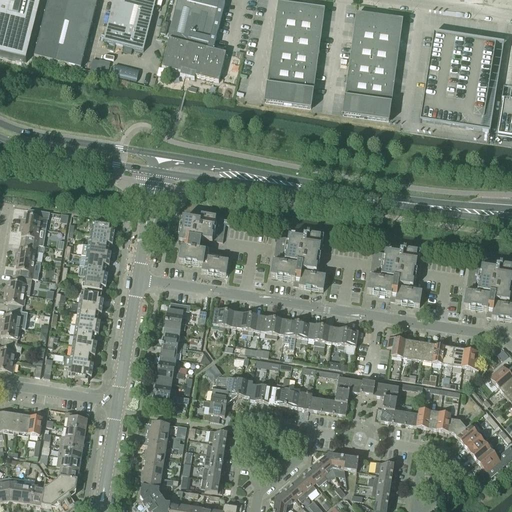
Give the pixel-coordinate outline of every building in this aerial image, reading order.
[(0,0),(0,57),(13,61),(26,64),(41,0),(0,0)] [(81,70),(97,0),(48,0),(34,59),(81,70)] [(114,0),(104,44),(143,54),(156,0),(114,0)] [(177,2),(168,41),(169,41),(207,51),(213,52),(224,5),(219,4),(219,0),(187,0),(187,4),(177,2)] [(291,25),(293,9),(277,7),(275,23),(291,25)] [(306,27),(308,11),(293,9),(291,25),(306,27)] [(322,30),(324,13),(308,11),(306,27),(322,30)] [(369,36),(371,20),(355,18),(353,34),(369,36)] [(384,38),(387,22),(371,20),(369,36),(384,38)] [(400,40),(402,24),(387,22),(384,38),(400,40)] [(306,27),(291,25),(275,23),(273,39),(320,46),(322,30),(306,27)] [(384,38),(369,36),(353,34),(351,51),(398,57),(400,40),(384,38)] [(489,135),(503,46),(433,34),(419,124),(489,135)] [(318,62),(320,46),(273,39),(271,56),(318,62)] [(169,41),(161,70),(163,71),(180,75),(180,78),(194,81),(195,78),(218,84),(225,56),(213,52),(207,51),(169,41)] [(396,74),(398,57),(351,51),(349,67),(396,74)] [(511,51),(504,92),(503,91),(501,102),(502,102),(497,137),(511,139),(511,51)] [(316,78),(318,62),(271,56),(269,72),(316,78)] [(108,72),(110,64),(99,61),(99,63),(97,69),(108,72)] [(136,84),(139,73),(114,67),(112,78),(136,84)] [(394,90),(396,74),(349,67),(347,84),(394,90)] [(314,94),(316,78),(269,72),(267,88),(314,94)] [(392,107),(394,90),(347,84),(345,100),(392,107)] [(312,111),(314,94),(267,88),(265,105),(312,111)] [(390,123),(392,107),(345,100),(343,117),(390,123)] [(22,221),(21,228),(40,231),(46,232),(47,222),(48,222),(49,215),(28,212),(27,218),(24,217),(24,222),(22,221)] [(224,234),(225,230),(225,227),(229,228),(230,223),(216,221),(216,220),(215,220),(201,217),(200,221),(200,223),(197,223),(182,221),(180,233),(178,245),(182,246),(182,250),(181,250),(179,265),(190,267),(202,269),(201,275),(214,277),(226,279),(228,264),(216,262),(205,260),(206,254),(196,252),(198,242),(212,244),(212,243),(216,244),(222,245),(224,234)] [(90,237),(113,241),(114,234),(111,234),(112,229),(92,226),(90,237)] [(21,228),(20,235),(21,235),(21,239),(23,240),(22,246),(37,248),(43,249),(46,232),(40,231),(21,228)] [(308,236),(308,234),(296,233),(296,234),(295,237),(303,238),(303,242),(288,239),(288,240),(277,239),(273,261),(274,261),(273,265),(270,280),(294,284),(294,288),(299,289),(298,290),(323,294),(325,279),(321,278),(321,276),(316,275),(322,239),(308,236)] [(112,247),(113,241),(90,237),(89,247),(109,250),(109,247),(112,247)] [(34,265),(37,248),(22,246),(21,251),(19,251),(18,255),(17,255),(15,262),(34,265)] [(83,246),(81,257),(87,258),(110,261),(111,254),(108,254),(109,250),(89,247),(83,246)] [(404,251),(404,250),(392,248),(392,252),(399,253),(399,257),(384,254),(384,256),(373,254),(369,277),(370,277),(370,280),(369,280),(366,295),(391,299),(390,303),(395,304),(395,305),(419,309),(421,294),(417,293),(417,291),(412,290),(418,254),(404,251)] [(110,261),(87,258),(81,257),(79,268),(85,269),(105,272),(106,268),(109,268),(110,261)] [(15,262),(14,268),(16,269),(15,273),(18,273),(17,279),(32,282),(37,283),(40,265),(34,265),(15,262)] [(511,268),(500,266),(500,265),(488,263),(488,267),(496,269),(495,272),(481,270),(480,271),(469,269),(466,292),(466,295),(465,295),(463,310),(487,314),(486,318),(491,319),(491,321),(511,323),(511,306),(508,306),(511,283),(511,268)] [(85,269),(79,268),(77,279),(83,279),(107,283),(107,277),(104,277),(105,272),(85,269)] [(29,298),(32,282),(17,279),(12,278),(11,284),(8,284),(8,288),(6,288),(5,295),(24,298),(29,298)] [(105,290),(107,283),(83,279),(82,291),(102,294),(102,289),(105,290)] [(21,314),(24,298),(5,295),(4,301),(6,301),(5,306),(8,306),(7,312),(21,314)] [(79,306),(102,309),(103,303),(100,303),(101,298),(81,295),(79,306)] [(101,316),(102,309),(79,306),(78,316),(98,320),(98,315),(101,316)] [(182,321),(183,314),(184,308),(170,306),(169,312),(167,312),(165,324),(185,327),(186,322),(182,321)] [(1,322),(0,327),(0,328),(19,331),(25,332),(27,315),(21,314),(7,312),(6,318),(3,317),(2,322),(1,322)] [(223,334),(226,314),(214,312),(212,328),(219,329),(218,333),(223,334)] [(204,330),(207,315),(200,314),(197,329),(204,330)] [(236,332),(238,316),(226,314),(223,334),(228,335),(229,331),(236,332)] [(97,324),(98,320),(78,316),(76,327),(99,331),(100,324),(97,324)] [(247,338),(250,318),(238,316),(236,332),(242,333),(242,337),(247,338)] [(260,335),(262,319),(250,318),(247,338),(252,339),(253,334),(260,335)] [(271,341),(274,321),(262,319),(260,335),(266,336),(266,341),(271,341)] [(284,339),(286,323),(274,321),(271,341),(276,342),(277,338),(284,339)] [(286,323),(284,339),(290,340),(289,344),(295,345),(298,325),(286,323)] [(184,333),(185,327),(165,324),(163,336),(179,338),(180,332),(184,333)] [(307,343),(310,327),(298,325),(295,345),(294,349),(300,350),(300,346),(301,342),(307,343)] [(98,337),(99,331),(76,327),(74,338),(94,341),(95,337),(98,337)] [(318,354),(322,329),(310,327),(307,343),(314,344),(313,348),(313,353),(318,354)] [(16,348),(16,347),(19,331),(0,328),(0,334),(0,335),(0,336),(0,339),(2,340),(1,346),(16,348)] [(331,347),(334,331),(322,329),(318,354),(323,354),(325,346),(331,347)] [(343,349),(346,333),(334,331),(331,347),(338,348),(337,352),(343,353),(343,349)] [(343,349),(356,350),(357,340),(361,341),(362,336),(358,335),(346,333),(343,349)] [(178,345),(179,338),(163,336),(162,348),(181,351),(182,351),(186,352),(187,347),(178,345)] [(94,345),(94,341),(74,338),(73,348),(96,352),(97,346),(94,345)] [(401,361),(404,343),(388,340),(386,350),(392,351),(391,359),(401,361)] [(411,362),(414,345),(404,343),(401,361),(411,362)] [(422,364),(424,346),(414,345),(411,362),(422,364)] [(22,348),(16,347),(16,348),(1,346),(0,351),(0,362),(13,365),(15,354),(20,355),(22,348)] [(432,366),(434,348),(424,346),(422,364),(432,366)] [(95,359),(96,352),(73,348),(71,359),(91,362),(92,358),(95,359)] [(181,356),(181,351),(162,348),(160,360),(175,362),(176,356),(181,356)] [(442,367),(444,349),(434,348),(432,366),(442,367)] [(452,369),(454,351),(444,349),(442,367),(452,369)] [(462,370),(464,353),(454,351),(452,369),(462,370)] [(478,373),(480,355),(464,353),(462,370),(478,373)] [(71,359),(65,358),(63,369),(69,370),(92,374),(93,367),(90,367),(91,362),(71,359)] [(174,369),(175,362),(160,360),(158,372),(178,375),(186,377),(187,371),(174,369)] [(0,373),(11,376),(13,365),(0,362),(0,373)] [(49,382),(52,367),(45,366),(43,381),(49,382)] [(498,392),(511,380),(501,368),(487,380),(498,392)] [(69,370),(67,381),(74,382),(73,385),(82,387),(83,384),(87,384),(88,379),(91,380),(92,374),(69,370)] [(177,381),(178,375),(158,372),(156,384),(172,386),(173,380),(177,381)] [(252,388),(252,385),(246,384),(246,380),(241,379),(240,383),(238,399),(249,401),(250,401),(252,388)] [(504,400),(511,393),(511,380),(498,392),(504,400)] [(240,383),(228,381),(226,391),(223,391),(232,403),(238,399),(240,383)] [(288,390),(289,382),(284,381),(283,388),(276,387),(276,392),(273,408),(285,410),(288,390)] [(349,396),(351,383),(338,381),(338,382),(336,394),(349,396)] [(361,398),(363,385),(351,383),(349,396),(361,398)] [(171,393),(172,386),(156,384),(154,396),(174,399),(175,394),(171,393)] [(261,406),(264,386),(259,385),(258,389),(252,388),(250,401),(249,401),(249,404),(261,406)] [(372,399),(374,387),(363,385),(361,398),(372,399)] [(264,386),(261,406),(273,408),(276,392),(269,391),(270,387),(264,386)] [(384,401),(386,388),(374,387),(372,399),(384,401)] [(396,403),(398,392),(398,390),(386,388),(384,401),(396,403)] [(210,405),(226,407),(232,403),(223,391),(215,389),(213,389),(210,405)] [(311,401),(312,398),(311,397),(313,390),(307,389),(306,397),(299,396),(297,411),(309,413),(311,401)] [(293,391),(288,390),(285,410),(297,411),(299,396),(293,395),(293,391)] [(347,406),(349,396),(336,394),(334,405),(347,406)] [(154,396),(152,408),(168,411),(172,411),(173,405),(174,399),(154,396)] [(323,403),(311,401),(309,413),(321,415),(323,403)] [(394,414),(396,403),(384,401),(382,412),(394,414)] [(487,411),(490,408),(486,402),(482,405),(487,411)] [(210,405),(206,404),(203,403),(202,409),(210,410),(209,417),(224,420),(226,407),(210,405)] [(332,417),(334,405),(323,403),(321,415),(332,417)] [(345,419),(347,406),(334,405),(332,417),(345,419)] [(392,427),(394,414),(382,412),(380,425),(392,427)] [(426,432),(429,414),(419,412),(418,418),(416,430),(426,432)] [(404,428),(406,416),(394,414),(392,427),(404,428)] [(437,434),(439,416),(429,414),(426,432),(437,434)] [(16,435),(19,418),(3,415),(0,415),(0,417),(3,433),(16,435)] [(67,430),(85,433),(87,423),(73,420),(74,417),(65,415),(64,420),(68,421),(67,430)] [(416,430),(418,418),(406,416),(404,428),(416,430)] [(447,435),(449,422),(450,417),(439,416),(437,434),(447,435)] [(29,437),(32,420),(19,418),(16,435),(29,437)] [(500,426),(503,423),(499,418),(495,421),(500,426)] [(39,439),(42,421),(32,420),(29,437),(39,439)] [(466,432),(459,424),(449,422),(447,435),(452,436),(456,441),(466,432)] [(498,428),(493,423),(489,426),(494,431),(498,428)] [(168,439),(169,428),(152,425),(151,430),(148,430),(147,436),(168,439)] [(463,449),(476,437),(470,429),(466,432),(456,441),(463,449)] [(84,443),(85,433),(67,430),(65,440),(84,443)] [(476,437),(463,449),(469,456),(483,445),(487,441),(481,433),(477,437),(476,437)] [(226,444),(227,437),(210,434),(208,444),(212,445),(212,447),(227,449),(228,444),(226,444)] [(166,449),(168,439),(147,436),(147,441),(149,442),(148,447),(166,449)] [(507,447),(511,444),(506,438),(503,441),(507,447)] [(65,440),(61,439),(59,450),(82,453),(84,443),(65,440)] [(476,464),(490,452),(483,445),(469,456),(476,464)] [(164,460),(166,449),(148,447),(147,452),(145,451),(144,457),(164,460)] [(227,454),(227,449),(212,447),(211,449),(207,448),(206,458),(223,461),(224,454),(227,454)] [(483,472),(494,463),(496,460),(500,456),(494,449),(490,452),(476,464),(482,472),(483,472)] [(494,463),(501,471),(511,461),(511,452),(509,449),(500,456),(496,460),(494,463)] [(81,463),(82,453),(59,450),(58,460),(62,461),(62,460),(81,463)] [(190,467),(192,456),(186,455),(184,466),(190,467)] [(162,471),(164,460),(144,457),(143,463),(146,463),(145,468),(162,471)] [(344,473),(346,461),(346,458),(341,457),(341,460),(328,458),(332,472),(344,473)] [(222,468),(223,461),(206,458),(204,470),(224,473),(224,468),(222,468)] [(323,479),(332,472),(328,458),(318,466),(317,464),(313,468),(314,470),(323,479)] [(79,473),(81,463),(62,460),(62,461),(58,460),(56,470),(61,470),(79,473)] [(346,461),(344,473),(356,475),(358,462),(346,461)] [(486,484),(501,471),(494,463),(483,472),(482,472),(478,475),(486,484)] [(392,475),(393,468),(376,465),(374,476),(379,476),(378,478),(394,481),(395,476),(392,475)] [(161,482),(162,471),(145,468),(144,473),(142,473),(141,478),(161,482)] [(77,483),(79,473),(61,470),(59,480),(77,483)] [(223,478),(224,473),(204,470),(202,482),(219,484),(220,478),(223,478)] [(323,479),(314,470),(309,474),(308,472),(304,475),(314,487),(316,486),(318,489),(326,483),(323,479)] [(314,487),(304,475),(300,478),(302,480),(296,485),(308,498),(315,492),(313,489),(314,487)] [(159,492),(161,482),(141,478),(140,484),(142,485),(142,489),(159,492)] [(393,486),(394,481),(378,478),(378,480),(374,479),(372,489),(390,492),(391,485),(393,486)] [(23,488),(24,483),(9,480),(9,481),(9,504),(10,504),(20,506),(23,488)] [(77,483),(59,480),(58,480),(58,483),(52,487),(70,511),(79,506),(77,503),(74,505),(69,498),(76,493),(77,483)] [(0,506),(9,504),(9,481),(0,482),(0,506)] [(218,491),(219,484),(202,482),(200,492),(204,492),(204,495),(220,497),(221,492),(218,491)] [(300,505),(308,498),(296,485),(291,489),(289,488),(286,491),(295,502),(297,501),(300,505)] [(62,511),(70,511),(52,487),(47,491),(44,490),(44,491),(41,509),(51,511),(58,506),(62,511)] [(34,489),(23,488),(20,506),(31,508),(34,489)] [(41,509),(44,491),(34,489),(31,508),(41,509)] [(158,496),(159,492),(142,489),(141,490),(139,490),(137,501),(141,508),(136,511),(134,509),(131,510),(132,511),(146,511),(162,501),(158,496)] [(388,499),(390,492),(372,489),(371,500),(376,500),(375,502),(390,504),(391,500),(388,499)] [(286,510),(295,502),(286,491),(282,494),(283,496),(274,503),(286,510)] [(168,511),(169,507),(165,506),(162,501),(146,511),(168,511)] [(389,509),(390,504),(375,502),(373,511),(386,511),(387,509),(389,509)] [(285,511),(286,510),(274,503),(273,511),(285,511)]
